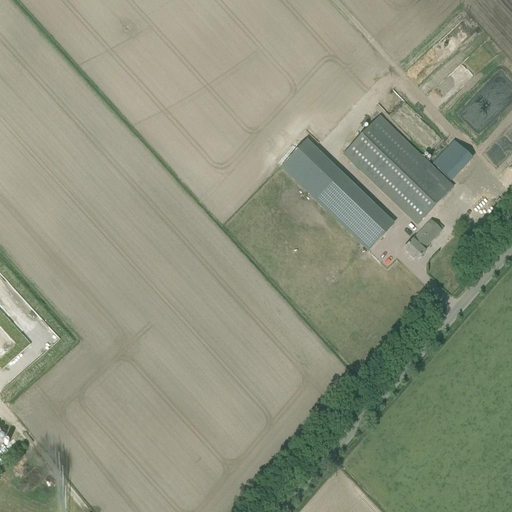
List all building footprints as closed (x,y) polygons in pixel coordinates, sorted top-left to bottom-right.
[(343,154),(417,225),(452,189),(378,118),(343,154)] [(432,165),(450,182),(471,159),(454,143),(432,165)] [(325,173),(307,191),(369,251),(387,232),(325,173)] [(403,251),(415,263),(425,253),(422,251),(441,231),(431,221),(403,251)] [(0,297),(0,296),(0,310),(17,326),(33,309),(10,287),(0,297)]
